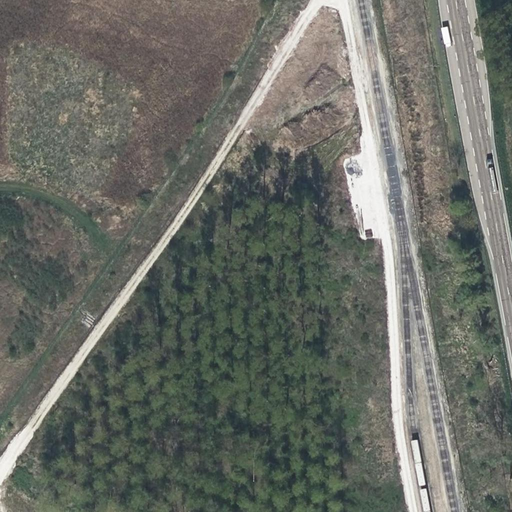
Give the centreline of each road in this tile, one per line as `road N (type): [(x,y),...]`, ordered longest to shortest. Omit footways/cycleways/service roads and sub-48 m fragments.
road 1 (track): [(318,0),(0,480)]
road 2 (primary): [(455,0),(511,317)]
